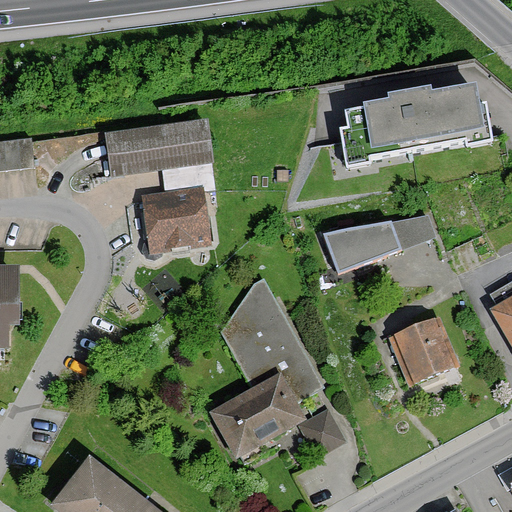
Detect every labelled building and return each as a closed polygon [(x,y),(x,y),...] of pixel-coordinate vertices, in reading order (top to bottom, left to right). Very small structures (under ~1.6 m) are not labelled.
[(359,117),(346,119),(348,133),(339,135),(346,177),(374,172),(373,165),(467,148),(469,155),(496,150),(485,91),(435,100),(434,95),(389,103),(390,107),(358,113),(359,117)] [(111,183),(216,169),(210,129),(105,142),(111,183)] [(0,146),(0,177),(32,176),(31,146),(0,146)] [(213,252),(208,205),(145,211),(150,259),(213,252)] [(392,231),(325,243),(339,279),(402,256),(392,231)] [(22,277),(0,277),(0,359),(11,359),(11,337),(24,338),(22,277)] [(255,289),(220,337),(253,397),(212,420),(239,468),(302,434),(319,465),(347,449),(328,416),(309,426),(299,408),(325,393),(264,284),(255,289)] [(511,306),(492,318),(511,352),(511,306)] [(395,345),(416,396),(462,377),(441,326),(395,345)] [(53,511),(150,511),(90,465),(53,511)]
